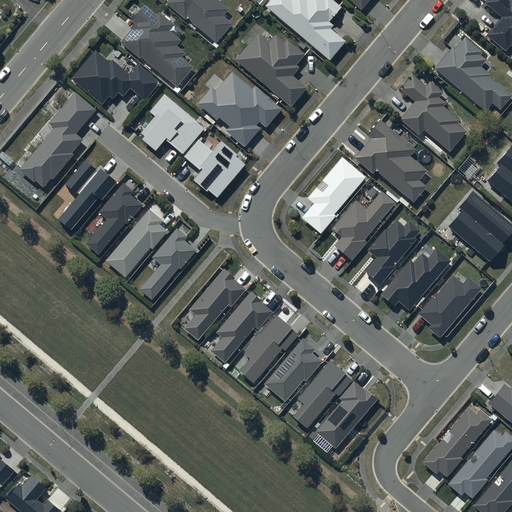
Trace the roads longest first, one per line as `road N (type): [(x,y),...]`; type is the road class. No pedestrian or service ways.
road 1 (residential): [(426,0),(271,182),(255,227),(270,250),(436,391)]
road 2 (residential): [(126,511),(0,405)]
road 3 (residential): [(423,511),(384,465),(391,444),(436,391)]
road 4 (unclassified): [(0,97),(81,0)]
